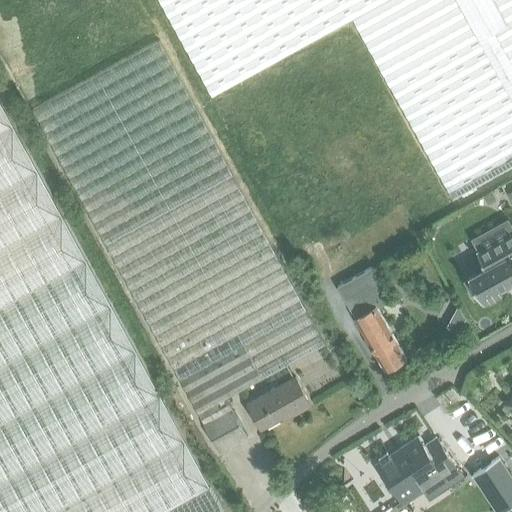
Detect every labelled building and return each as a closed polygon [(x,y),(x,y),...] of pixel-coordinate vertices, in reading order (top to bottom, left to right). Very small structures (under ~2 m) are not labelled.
[(0,0),(0,511),(157,511),(211,484),(199,463),(116,310),(0,95),(0,0)] [(511,0),(160,0),(211,93),(212,93),(352,15),(411,124),(452,197),(511,164),(511,0)] [(108,247),(180,379),(245,346),(262,377),(325,342),(158,39),(31,109),(108,247)] [(472,281),(465,285),(474,302),(481,299),(482,300),(484,299),(487,305),(501,297),(498,290),(511,281),(511,234),(479,252),(478,253),(487,270),(471,279),(472,281)] [(404,357),(376,307),(390,300),(372,267),(338,286),(385,368),(404,357)] [(226,397),(262,377),(245,346),(180,379),(219,450),(247,435),(226,397)] [(284,418),(310,403),(295,375),(246,402),(261,427),(282,415),(284,418)] [(403,451),(381,466),(402,499),(422,486),(430,499),(466,475),(459,466),(456,468),(436,437),(423,445),(417,436),(400,447),(403,451)] [(511,473),(500,456),(473,474),(498,511),(511,503),(511,473)]
